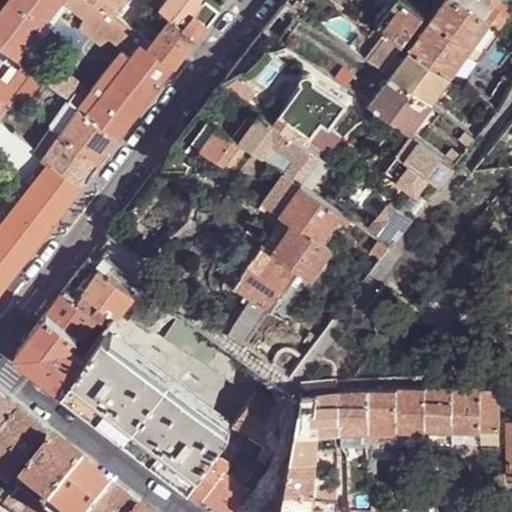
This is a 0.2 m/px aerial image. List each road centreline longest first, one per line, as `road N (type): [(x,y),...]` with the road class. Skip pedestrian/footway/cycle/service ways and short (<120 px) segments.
road 1 (residential): [(0,336),(260,0)]
road 2 (tertiary): [(179,511),(0,371)]
